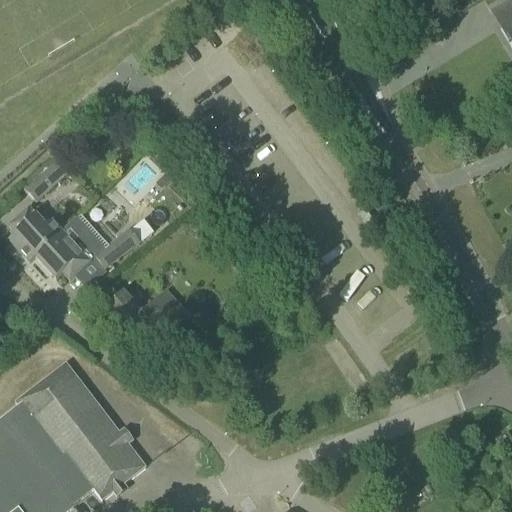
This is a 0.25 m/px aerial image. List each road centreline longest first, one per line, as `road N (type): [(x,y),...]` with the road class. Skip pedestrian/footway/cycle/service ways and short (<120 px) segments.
road 1 (tertiary): [(511,364),(469,269),(309,0)]
road 2 (residential): [(261,472),(0,283)]
road 3 (residential): [(261,472),(511,379)]
